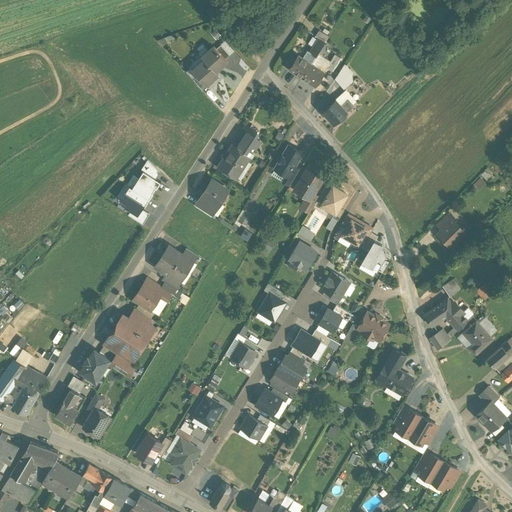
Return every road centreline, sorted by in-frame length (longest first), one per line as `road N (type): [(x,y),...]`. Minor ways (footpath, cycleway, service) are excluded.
road 1 (residential): [(263,66),(384,209),(445,397),(478,461),(511,493)]
road 2 (residential): [(263,66),(24,431)]
road 3 (residential): [(180,507),(309,289)]
road 4 (residential): [(180,507),(24,431)]
